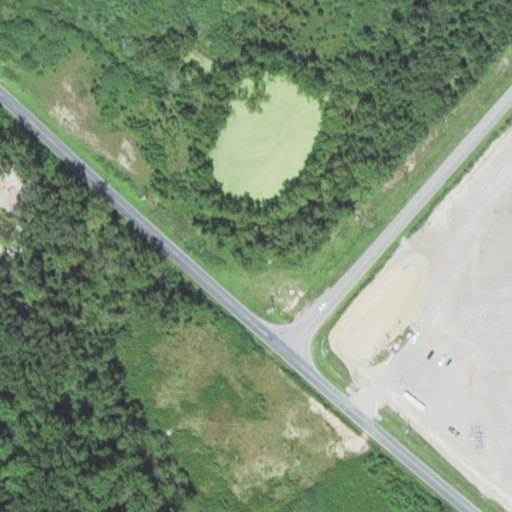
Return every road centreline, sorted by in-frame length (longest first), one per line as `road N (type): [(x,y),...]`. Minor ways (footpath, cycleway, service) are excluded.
road 1 (residential): [(478,511),(0,87)]
road 2 (residential): [(292,340),(511,94)]
